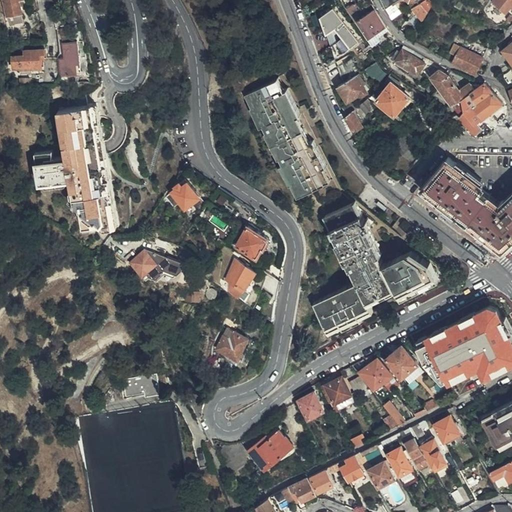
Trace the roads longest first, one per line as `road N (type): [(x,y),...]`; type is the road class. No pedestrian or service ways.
road 1 (tertiary): [(495,274),(321,366),(241,426),(215,427),(221,399),(250,392),(273,367),(294,240),(277,213),(212,169),(200,133),(194,53),(171,0)]
road 2 (unclassified): [(396,201),(343,144),(285,0)]
road 3 (residential): [(378,0),(400,36),(469,75),(491,77),(511,109)]
road 4 (tertiary): [(131,0),(138,68),(127,79),(110,75),(83,0)]
road 5 (residential): [(396,201),(433,152),(452,142),(511,142)]
road 6 (unclassified): [(495,274),(396,201)]
